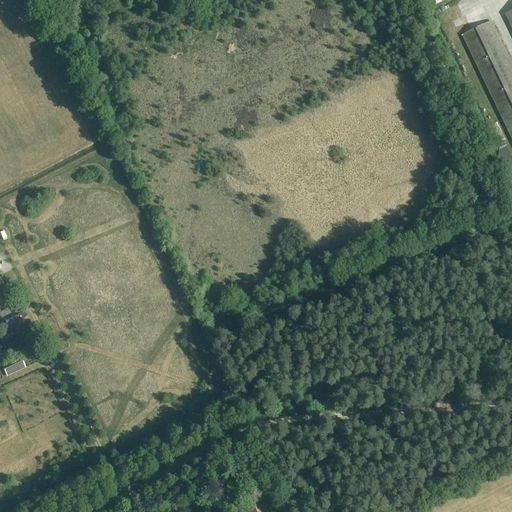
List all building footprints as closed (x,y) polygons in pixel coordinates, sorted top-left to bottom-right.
[(462,36),(511,139),(511,64),(492,22),(462,36)] [(511,162),(504,144),(498,147),(496,161),(501,174),(511,168),(511,162)] [(10,225),(5,228),(9,235),(14,231),(10,225)] [(0,254),(0,269),(12,265),(6,252),(0,254)] [(21,305),(9,311),(0,293),(0,318),(6,330),(18,323),(17,321),(26,316),(21,305)] [(6,333),(0,336),(0,337),(3,343),(9,339),(6,333)] [(249,511),(267,511),(262,500),(247,507),(249,511)]
